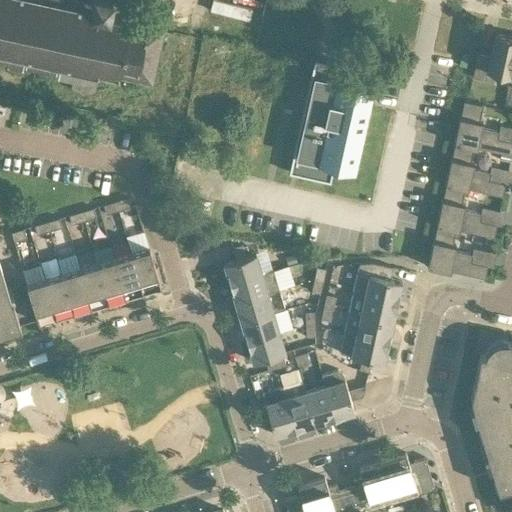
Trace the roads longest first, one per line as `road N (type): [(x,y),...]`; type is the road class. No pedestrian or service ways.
road 1 (residential): [(247,469),(246,442),(201,317),(0,370)]
road 2 (residential): [(406,420),(434,304),(447,296),(505,308)]
road 3 (residential): [(247,469),(406,420)]
road 4 (residential): [(109,511),(247,469)]
